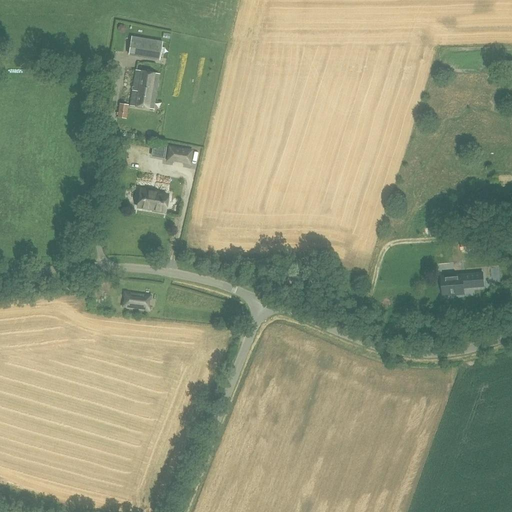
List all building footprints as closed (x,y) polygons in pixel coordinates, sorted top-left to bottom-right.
[(164,42),(132,36),(129,52),(161,57),(164,42)] [(154,109),(160,73),(137,69),(131,105),(154,109)] [(118,116),(126,118),(128,104),(120,103),(118,116)] [(174,160),(184,161),(184,163),(190,164),(192,150),(170,146),(167,160),(173,161),(174,160)] [(137,206),(153,209),(153,210),(164,212),(167,195),(156,193),(157,191),(141,188),(137,206)] [(446,239),(447,255),(478,252),(477,236),(446,239)] [(463,287),(483,285),(482,272),(442,276),(444,295),(464,293),(463,287)] [(150,300),(151,296),(125,293),(124,297),(126,297),(126,303),(123,302),(123,306),(149,310),(149,306),(147,305),(148,300),(150,300)]
